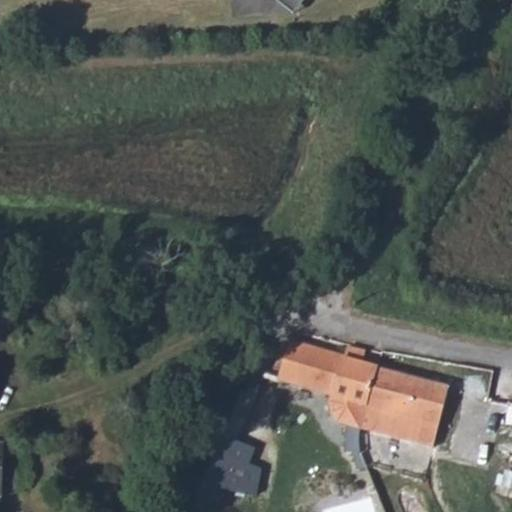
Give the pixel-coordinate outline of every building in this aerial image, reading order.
[(306,0),(274,0),(294,16),(306,0)] [(402,0),(389,25),(404,33),(421,0),(402,0)] [(359,427),(376,368),(361,363),(364,353),(347,348),(344,357),(290,341),(279,380),(325,393),(331,395),(329,400),(330,413),(337,422),(347,426),(346,453),(357,455),(359,437),(358,434),(359,427)] [(446,388),(376,368),(359,427),(428,448),(446,388)] [(213,511),(222,486),(255,497),(266,466),(251,461),(257,445),(221,433),(196,505),(213,511)] [(365,435),(359,437),(365,451),(371,449),(365,435)]
